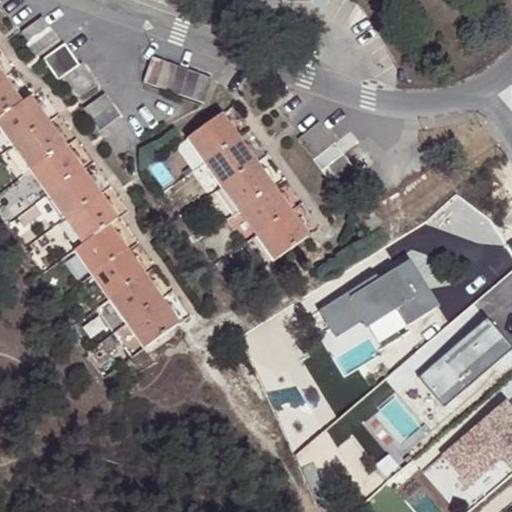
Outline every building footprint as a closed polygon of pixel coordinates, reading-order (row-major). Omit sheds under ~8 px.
[(30,40),(36,49),(55,35),(49,26),(42,18),(23,31),(30,40)] [(71,90),(79,100),(99,85),(90,74),(81,63),(74,54),(68,46),(48,61),(55,69),(62,78),(71,90)] [(151,59),(144,82),(157,87),(168,91),(181,95),(194,100),(204,103),(212,80),(202,76),(189,72),(176,67),(165,64),(151,59)] [(0,123),(24,107),(5,80),(0,83),(0,123)] [(99,124),(107,135),(128,119),(120,109),(112,97),(91,113),(99,124)] [(0,123),(0,125),(16,148),(49,125),(31,101),(24,107),(0,123)] [(189,139),(206,163),(239,140),(221,116),(189,139)] [(0,153),(3,158),(16,148),(0,125),(0,153)] [(34,174),(67,151),(49,125),(16,148),(34,174)] [(331,180),(339,191),(359,176),(351,165),(343,156),(336,146),(330,137),(321,125),(301,140),(309,151),(316,160),(323,170),(331,180)] [(224,188),(257,165),(239,140),(206,163),(224,188)] [(84,174),(67,151),(34,174),(51,197),(84,174)] [(224,188),(241,212),(275,189),(257,165),(224,188)] [(69,222),(102,199),(84,174),(51,197),(69,222)] [(241,212),(259,236),(293,213),(275,189),(241,212)] [(87,246),(112,228),(119,223),(102,199),(69,222),(87,246)] [(358,215),(371,234),(385,226),(372,205),(358,215)] [(293,213),(259,236),(277,262),(311,238),(293,213)] [(96,279),(130,254),(112,228),(87,246),(77,253),(96,279)] [(96,279),(113,302),(148,278),(130,254),(96,279)] [(398,316),(409,330),(436,308),(402,268),(366,298),(365,294),(322,329),(341,352),(367,330),(373,337),(398,316)] [(113,302),(130,326),(165,301),(148,278),(113,302)] [(165,301),(130,326),(149,353),(184,328),(165,301)] [(486,319),(418,377),(444,408),(511,350),(486,319)] [(511,412),(505,404),(441,457),(468,488),(502,460),(511,471),(511,412)]
